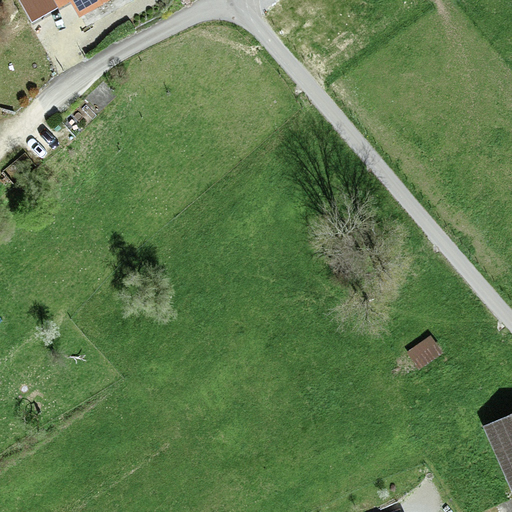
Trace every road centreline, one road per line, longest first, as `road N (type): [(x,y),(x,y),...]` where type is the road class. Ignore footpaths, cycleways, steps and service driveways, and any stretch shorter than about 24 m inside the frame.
road 1 (residential): [(230,0),(511,317)]
road 2 (track): [(223,0),(103,60),(0,149)]
